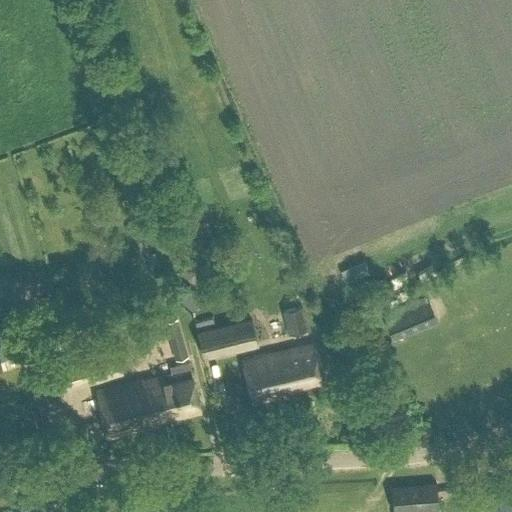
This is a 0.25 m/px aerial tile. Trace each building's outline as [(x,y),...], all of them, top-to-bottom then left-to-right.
[(511,215),(502,218),(505,230),(511,228),(511,215)] [(301,305),(298,294),(281,298),(284,309),(281,309),(287,333),(311,327),(305,304),(301,305)] [(0,355),(12,352),(0,296),(0,355)] [(437,321),(428,299),(384,317),(393,339),(437,321)] [(259,344),(253,316),(197,328),(204,356),(259,344)] [(187,355),(176,317),(163,321),(174,358),(187,355)] [(326,378),(317,341),(270,352),(270,351),(242,358),(252,402),(280,395),(279,389),(326,378)] [(123,373),(114,343),(44,362),(52,392),(123,373)] [(0,359),(0,368),(14,366),(12,358),(0,359)] [(200,407),(189,360),(169,365),(171,372),(141,379),(141,377),(96,388),(107,436),(157,424),(155,418),(200,407)] [(437,511),(436,481),(392,485),(393,511),(437,511)] [(511,511),(511,499),(506,482),(483,489),(490,511),(511,511)]
